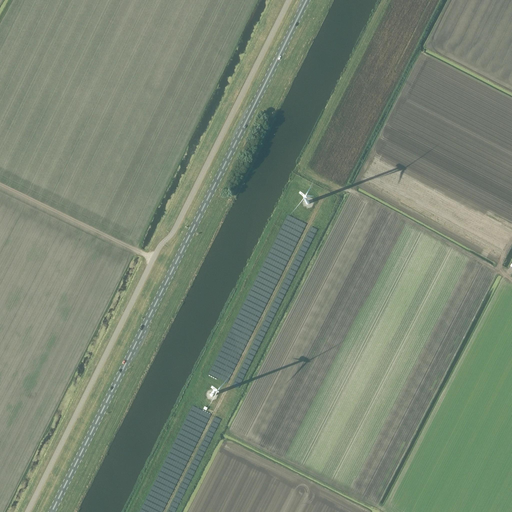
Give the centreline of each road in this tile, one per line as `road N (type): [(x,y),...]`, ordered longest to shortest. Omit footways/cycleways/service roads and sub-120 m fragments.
road 1 (unclassified): [(288,0),(27,511)]
road 2 (primary): [(51,511),(306,0)]
road 3 (track): [(319,199),(323,191),(351,191),(511,280)]
road 4 (track): [(289,189),(384,0)]
